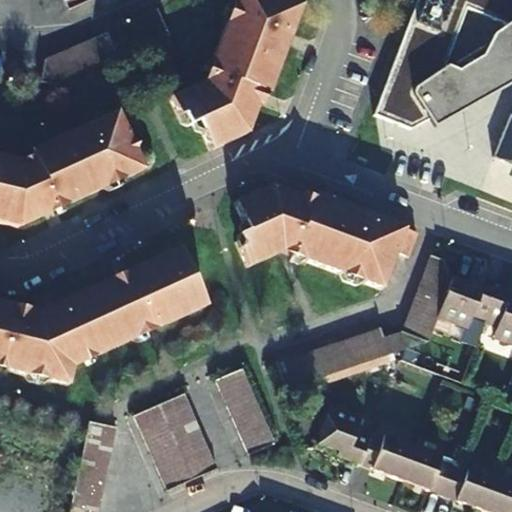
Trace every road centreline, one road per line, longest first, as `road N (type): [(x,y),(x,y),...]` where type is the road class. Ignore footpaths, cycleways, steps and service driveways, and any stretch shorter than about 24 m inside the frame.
road 1 (residential): [(289,161),(236,163),(0,271)]
road 2 (residential): [(511,247),(289,161)]
road 3 (residential): [(179,511),(255,481),(352,511)]
road 4 (residential): [(335,0),(333,39),(289,161)]
road 5 (residential): [(0,27),(72,23),(136,0)]
